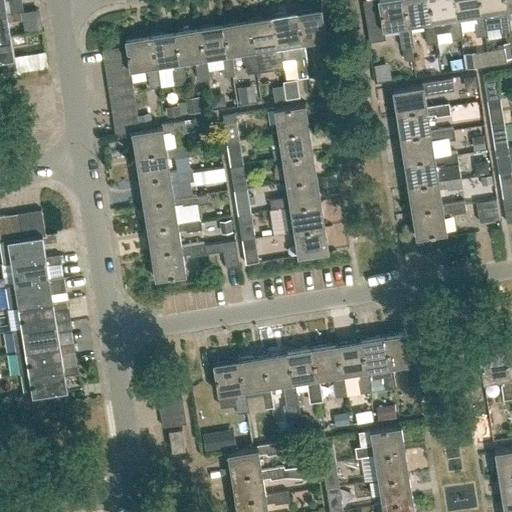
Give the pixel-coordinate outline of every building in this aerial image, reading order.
[(0,0),(0,12),(8,12),(6,0),(0,0)] [(414,46),(411,24),(408,25),(403,0),(378,0),(380,9),(365,11),(369,41),(385,38),(384,28),(402,25),(403,32),(401,32),(405,59),(414,58),(412,46),(414,46)] [(438,42),(437,32),(435,20),(432,21),(429,0),(403,0),(408,25),(411,24),(426,22),(427,28),(425,28),(427,43),(438,42)] [(452,40),(463,38),(459,16),(457,17),(454,0),(429,0),(432,21),(435,20),(437,32),(450,30),(452,40)] [(487,34),(487,28),(484,13),(481,13),(479,0),(454,0),(457,17),(459,16),(475,14),(476,20),(474,21),(476,36),(487,34)] [(506,9),(504,0),(479,0),(481,13),(484,13),(487,28),(500,26),(501,32),(511,30),(508,9),(506,9)] [(302,41),(304,41),(320,38),(321,45),(319,45),(321,61),(332,59),(329,35),(326,36),(321,6),(297,10),(302,41)] [(0,35),(12,34),(10,20),(22,18),(21,10),(8,12),(0,12),(0,35)] [(302,41),(297,10),(272,14),(277,45),(280,45),(283,59),(296,57),(297,64),(305,63),(308,63),(304,41),(302,41)] [(259,70),(284,66),(283,59),(280,45),(277,45),(272,14),(248,18),(253,49),(256,49),(259,70)] [(259,70),(256,49),(253,49),(248,18),(224,22),(229,53),(232,52),(247,50),(248,56),(246,57),(248,72),(259,70)] [(224,22),(199,26),(204,57),(207,56),(209,70),(223,67),(224,76),(235,74),(232,52),(229,53),(224,22)] [(211,78),(207,56),(204,57),(199,26),(175,29),(180,61),(183,60),(198,58),(199,64),(197,64),(199,80),(211,78)] [(180,61),(175,29),(150,33),(155,64),(158,64),(174,61),(175,68),(173,68),(175,84),(186,82),(183,60),(180,61)] [(25,31),(12,34),(0,35),(0,71),(18,68),(13,43),(26,41),(25,31)] [(125,37),(126,45),(128,57),(130,68),(149,65),(150,72),(148,72),(150,88),(162,86),(158,64),(155,64),(150,33),(125,37)] [(104,61),(128,57),(126,45),(102,48),(104,61)] [(130,69),(130,68),(128,57),(104,61),(106,73),(130,69)] [(299,76),(307,75),(305,63),(297,64),(299,76)] [(108,84),(132,81),(130,69),(106,73),(108,84)] [(428,109),(427,105),(425,92),(453,88),(451,77),(445,78),(422,82),(422,84),(392,88),(396,114),(428,109)] [(487,100),(500,97),(497,80),(484,82),(487,100)] [(110,96),(134,93),(132,81),(108,84),(110,96)] [(112,108),(136,104),(134,93),(110,96),(112,108)] [(278,132),(310,127),(306,102),(274,107),(278,132)] [(432,133),(431,129),(429,114),(435,113),(435,116),(451,113),(449,102),(427,105),(428,109),(396,114),(400,138),(432,133)] [(114,120),(138,116),(136,104),(112,108),(114,120)] [(491,124),(504,122),(501,104),(488,106),(491,124)] [(132,130),(140,129),(138,116),(114,120),(116,133),(132,130)] [(167,150),(166,147),(164,132),(171,131),(171,133),(186,131),(184,119),(161,123),(162,125),(140,129),(132,130),(136,155),(167,150)] [(226,141),(239,139),(236,121),(223,123),(226,141)] [(436,158),(435,154),(433,139),(439,138),(439,140),(454,138),(452,126),(431,129),(432,133),(400,138),(404,163),(436,158)] [(282,157),(314,151),(310,127),(278,132),(281,148),(272,149),(274,158),(282,157)] [(495,149),(508,146),(505,128),(492,130),(495,149)] [(171,174),(170,172),(168,156),(175,155),(175,157),(190,155),(188,144),(166,147),(167,150),(136,155),(140,179),(171,174)] [(230,166),(243,163),(240,145),(227,148),(230,166)] [(286,181),(318,176),(314,151),(282,157),(286,181)] [(439,179),(461,175),(457,151),(435,154),(436,158),(404,163),(408,187),(440,182),(439,179)] [(499,173),(511,171),(509,153),(496,155),(499,173)] [(175,199),(174,196),(172,181),(179,180),(179,182),(194,179),(192,168),(170,172),(171,174),(140,179),(144,204),(175,199)] [(234,190),(247,188),(244,170),(231,172),(234,190)] [(443,206),(443,203),(440,188),(447,187),(447,189),(462,187),(461,175),(439,179),(440,182),(408,187),(412,211),(443,206)] [(270,209),(280,207),(322,200),(318,176),(286,181),(288,195),(269,198),(270,209)] [(503,197),(511,195),(511,177),(500,179),(503,197)] [(179,223),(178,220),(176,205),(183,204),(183,206),(198,204),(196,193),(174,196),(175,199),(144,204),(148,228),(179,223)] [(238,214),(251,212),(248,195),(235,197),(238,214)] [(511,195),(503,197),(504,204),(507,222),(511,220),(511,195)] [(476,202),(480,222),(500,219),(496,198),(476,202)] [(443,206),(412,211),(416,236),(447,231),(444,212),(451,211),(451,214),(466,211),(464,199),(443,203),(443,206)] [(294,229),(325,224),(322,200),(280,207),(284,231),(294,229)] [(43,233),(44,233),(41,209),(30,210),(34,234),(43,232),(43,233)] [(22,236),(34,234),(30,210),(18,212),(22,236)] [(10,238),(22,236),(18,212),(7,214),(10,238)] [(8,239),(10,238),(7,214),(0,215),(0,240),(1,240),(8,239)] [(183,248),(182,245),(180,229),(186,228),(187,231),(202,228),(200,217),(178,220),(179,223),(148,228),(151,253),(183,248)] [(242,239),(255,237),(252,219),(239,221),(242,239)] [(325,224),(294,229),(298,254),(298,255),(329,250),(329,249),(325,224)] [(12,261),(47,255),(45,242),(58,240),(56,231),(44,233),(43,233),(43,232),(34,234),(22,236),(10,238),(8,239),(1,240),(5,262),(12,261)] [(236,239),(222,242),(226,266),(239,264),(236,239)] [(182,245),(183,248),(151,253),(155,278),(186,273),(184,254),(190,253),(190,255),(206,253),(204,241),(182,245)] [(246,263),(259,261),(256,243),(243,245),(246,263)] [(15,283),(50,277),(48,263),(61,261),(60,253),(47,255),(12,261),(15,283)] [(9,306),(19,305),(54,299),(53,292),(66,290),(63,275),(50,277),(15,283),(5,285),(9,306)] [(22,327),(57,322),(55,308),(68,306),(67,297),(54,299),(19,305),(22,327)] [(17,350),(61,343),(59,330),(72,328),(70,319),(57,322),(22,327),(14,329),(17,350)] [(414,361),(417,361),(432,358),(433,366),(431,366),(433,380),(445,379),(441,356),(439,356),(434,326),(409,330),(414,361)] [(420,382),(417,361),(414,361),(409,330),(385,334),(390,365),(393,365),(408,362),(409,369),(406,370),(409,384),(420,382)] [(396,386),(393,365),(390,365),(385,334),(360,338),(365,369),(368,369),(383,366),(385,373),(382,373),(384,388),(396,386)] [(371,390),(368,369),(365,369),(360,338),(336,342),(341,373),(344,373),(359,370),(360,377),(358,377),(360,392),(371,390)] [(21,372),(29,371),(64,365),(62,352),(75,350),(74,341),(61,343),(17,350),(21,372)] [(347,394),(344,373),(341,373),(336,342),(312,345),(317,377),(319,376),(335,374),(336,381),(333,381),(336,396),(347,394)] [(323,398),(319,376),(317,377),(312,345),(287,349),(292,381),(295,380),(310,378),(312,385),(309,385),(312,400),(323,398)] [(511,397),(511,380),(511,376),(509,376),(504,345),(480,348),(479,349),(484,380),(502,377),(503,384),(501,384),(504,399),(511,397)] [(295,380),(292,381),(287,349),(263,353),(268,385),(270,384),(286,382),(287,388),(284,389),(287,403),(283,403),(286,421),(298,419),(298,414),(300,413),(298,402),(295,380)] [(274,406),(270,384),(268,385),(263,353),(239,357),(244,388),(246,388),(262,386),(263,392),(260,393),(263,408),(274,406)] [(239,357),(214,361),(219,392),(221,405),(237,402),(238,411),(250,409),(246,388),(244,388),(239,357)] [(64,365),(29,371),(33,393),(17,395),(19,408),(60,402),(60,401),(58,390),(68,388),(66,374),(79,372),(77,363),(64,365)] [(157,390),(181,386),(179,374),(155,378),(157,390)] [(159,402),(183,398),(181,386),(157,390),(159,402)] [(161,413),(185,410),(183,398),(159,402),(161,413)] [(372,409),(356,411),(358,421),(373,419),(372,409)] [(185,410),(161,413),(163,425),(186,422),(187,422),(185,410)] [(298,414),(298,419),(300,430),(310,429),(307,412),(300,413),(298,414)] [(374,454),(406,449),(402,424),(370,429),(373,444),(355,447),(356,457),(374,454)] [(173,449),(186,447),(183,427),(170,429),(173,449)] [(219,446),(217,429),(202,431),(204,448),(219,446)] [(263,472),(263,468),(260,453),(266,452),(267,455),(282,452),(280,441),(258,444),(258,447),(228,452),(232,477),(263,472)] [(323,463),(336,461),(332,442),(320,445),(323,463)] [(511,472),(511,446),(494,449),(498,475),(511,472)] [(378,478),(410,473),(406,449),(374,454),(378,478)] [(267,496),(266,493),(264,477),(270,476),(271,479),(286,476),(284,465),(263,468),(263,472),(232,477),(236,501),(267,496)] [(327,487),(340,485),(336,467),(324,469),(327,487)] [(511,497),(511,472),(498,475),(502,499),(511,497)] [(382,503),(414,497),(410,473),(378,478),(382,503)] [(269,511),(268,502),(274,501),(274,503),(290,500),(288,489),(266,493),(267,496),(236,501),(237,511),(269,511)] [(331,511),(344,509),(341,491),(328,494),(331,511)] [(383,511),(416,511),(414,497),(382,503),(383,511)] [(511,511),(511,497),(502,499),(504,511),(511,511)]
